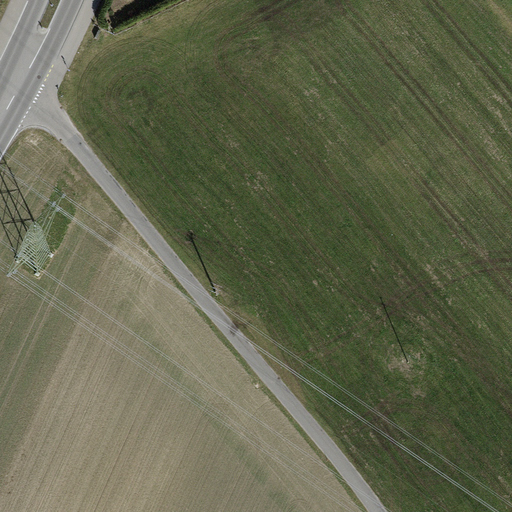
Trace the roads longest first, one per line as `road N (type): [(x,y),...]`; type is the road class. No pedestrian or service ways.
road 1 (residential): [(210,307),(58,122),(12,90)]
road 2 (unclassified): [(378,511),(210,307)]
